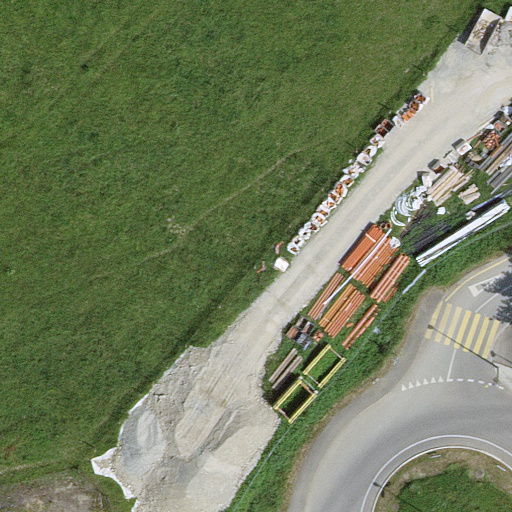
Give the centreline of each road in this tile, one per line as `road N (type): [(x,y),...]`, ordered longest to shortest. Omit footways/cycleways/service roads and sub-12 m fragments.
road 1 (tertiary): [(442,407),(375,439),(344,484),(337,511)]
road 2 (unclassified): [(442,407),(466,327),(511,286)]
